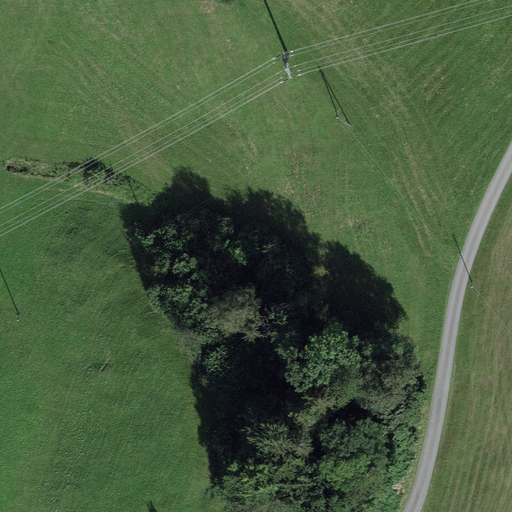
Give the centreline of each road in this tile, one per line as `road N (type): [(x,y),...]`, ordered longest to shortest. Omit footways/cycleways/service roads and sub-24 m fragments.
road 1 (unclassified): [(511,145),(474,215),(431,454),(409,511)]
road 2 (trunk): [(511,327),(283,511)]
